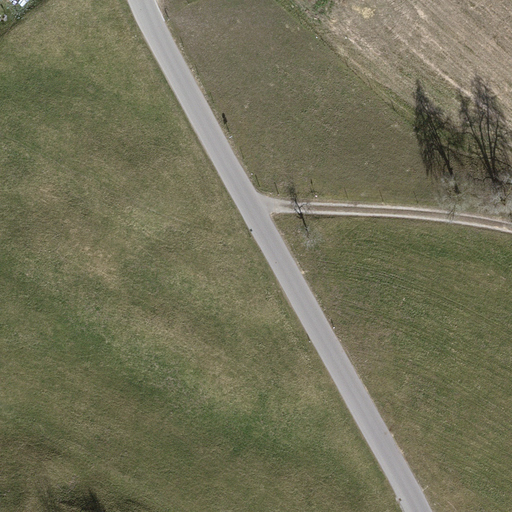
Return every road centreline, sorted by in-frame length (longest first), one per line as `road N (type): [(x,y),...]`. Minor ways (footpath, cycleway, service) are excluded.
road 1 (tertiary): [(140,0),(418,511)]
road 2 (track): [(253,210),(381,212),(511,228)]
